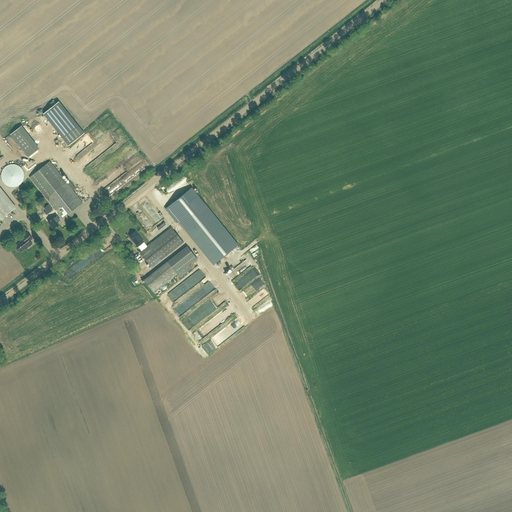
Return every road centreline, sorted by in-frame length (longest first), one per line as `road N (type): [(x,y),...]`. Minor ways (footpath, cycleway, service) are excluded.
road 1 (unclassified): [(0,300),(384,0)]
road 2 (unknown): [(0,136),(22,158),(50,149),(73,163),(91,229)]
